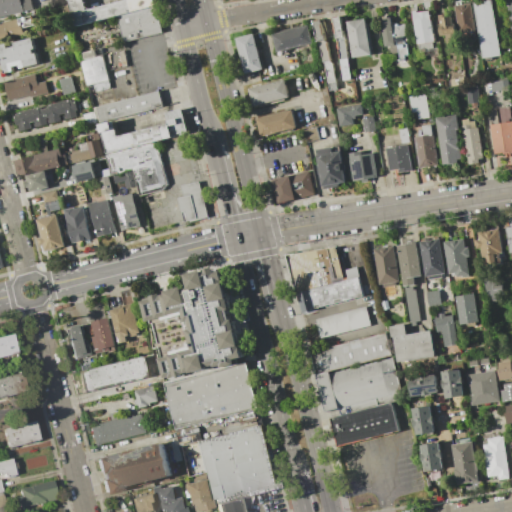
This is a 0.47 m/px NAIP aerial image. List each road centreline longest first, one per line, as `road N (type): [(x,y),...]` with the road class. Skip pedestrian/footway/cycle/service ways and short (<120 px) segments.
road 1 (residential): [(44,287),(276,232),(511,193)]
road 2 (primary): [(238,240),(296,466)]
road 3 (residential): [(33,304),(86,511)]
road 4 (primary): [(330,511),(280,309)]
road 5 (primary): [(257,214),(208,22)]
road 6 (residential): [(208,22),(345,0)]
road 7 (primary): [(183,28),(214,146)]
